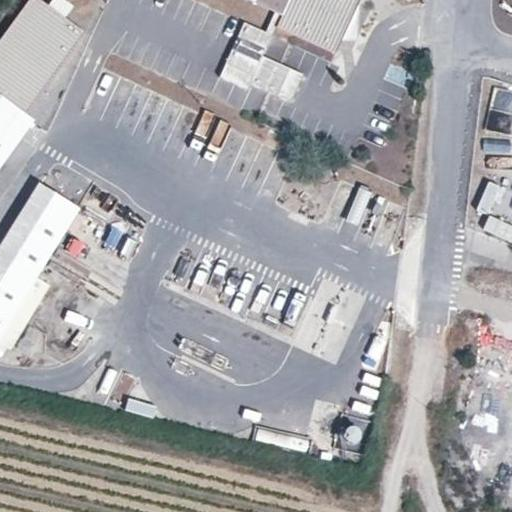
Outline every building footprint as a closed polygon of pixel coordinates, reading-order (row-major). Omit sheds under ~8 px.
[(42,0),(23,0),(0,32),(0,96),(26,114),(88,32),(42,0)] [(247,0),(282,16),(289,0),(247,0)] [(369,0),(289,0),(275,32),(339,60),(369,0)] [(152,122),(165,95),(153,89),(139,116),(152,122)] [(26,114),(0,96),(0,168),(35,120),(26,114)] [(64,140),(24,209),(0,249),(0,339),(18,310),(75,216),(107,165),(64,140)] [(491,212),(499,183),(485,179),(477,208),(491,212)] [(511,241),(511,224),(487,214),(481,228),(511,241)]
